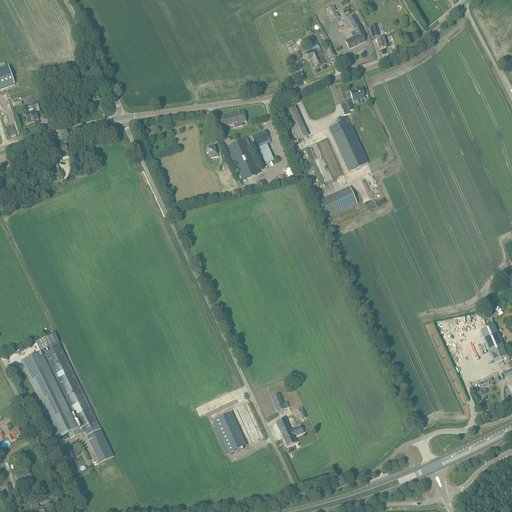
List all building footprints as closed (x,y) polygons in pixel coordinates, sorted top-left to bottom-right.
[(326,10),(332,21),(339,18),(334,7),(326,10)] [(359,25),(357,21),(354,16),(348,19),(353,29),(359,25)] [(353,38),(345,42),(349,50),(365,42),(362,36),(364,35),(360,26),(354,29),(354,31),(350,33),(353,38)] [(375,37),(377,45),(379,50),(386,47),(384,37),(380,39),(376,26),(369,28),(372,38),(375,37)] [(336,57),(329,41),(323,44),(329,60),(336,57)] [(309,60),(310,61),(323,56),(322,54),(321,55),(319,50),(305,54),(307,61),(309,60)] [(290,63),(301,58),(299,51),(288,56),(290,63)] [(326,64),(324,59),(323,56),(310,61),(313,69),(326,64)] [(364,97),(362,88),(350,92),(353,102),(357,101),(357,99),(364,97)] [(90,96),(93,102),(100,99),(96,92),(90,96)] [(350,101),(346,102),(348,108),(343,110),(344,116),(350,114),(349,112),(353,110),(350,101)] [(25,114),(26,118),(28,123),(32,123),(32,122),(38,120),(37,116),(43,114),(42,109),(40,102),(32,105),(34,112),(25,114)] [(280,114),(282,119),(293,143),(307,137),(294,108),(280,114)] [(243,126),(242,123),(246,122),(243,112),(219,118),(222,129),(234,125),(235,128),(243,126)] [(368,163),(361,148),(347,117),(336,122),(338,125),(329,128),(349,171),(368,163)] [(266,131),(252,137),(257,149),(257,150),(264,166),(275,160),(268,144),(271,143),(266,131)] [(261,173),(246,139),(227,147),(242,181),(261,173)] [(66,146),(58,148),(59,153),(61,159),(63,158),(68,157),(69,157),(67,151),(66,146)] [(215,148),(208,150),(209,156),(210,156),(210,158),(215,157),(215,155),(216,155),(215,148)] [(51,166),(53,171),(47,173),(50,180),(57,178),(60,185),(64,183),(63,180),(59,168),(58,168),(56,164),(51,166)] [(288,179),(294,177),(289,167),(284,169),(288,179)] [(9,176),(7,174),(6,171),(0,174),(0,177),(2,181),(9,176)] [(9,187),(9,186),(7,187),(0,190),(0,192),(2,196),(10,192),(9,189),(13,187),(12,185),(9,187)] [(350,188),(319,202),(322,210),(326,218),(357,203),(353,196),(350,188)] [(40,352),(21,362),(58,439),(68,434),(70,439),(85,432),(87,437),(100,464),(114,457),(101,430),(100,430),(98,426),(99,426),(59,343),(55,334),(36,343),(41,352),(43,350),(82,429),(80,430),(79,428),(78,429),(40,352)] [(498,334),(485,339),(494,361),(508,356),(498,334)] [(277,412),(282,410),(289,408),(287,403),(283,404),(279,394),(272,397),(277,412)] [(302,420),(307,418),(302,407),(300,408),(301,409),(298,410),(302,420)] [(213,421),(228,454),(247,445),(232,413),(213,421)] [(296,443),(294,439),(293,437),(296,436),(297,437),(304,434),(301,427),(291,431),(285,419),(276,423),(287,447),(296,443)] [(11,443),(15,441),(14,438),(20,435),(17,429),(11,432),(11,433),(7,435),(11,443)] [(64,454),(62,455),(65,462),(71,459),(70,456),(72,455),(68,447),(62,450),(64,454)] [(31,478),(29,472),(16,475),(17,481),(31,478)] [(10,485),(0,487),(3,499),(13,496),(10,485)] [(12,505),(24,503),(23,498),(20,498),(20,496),(16,497),(16,499),(11,500),(12,505)]
